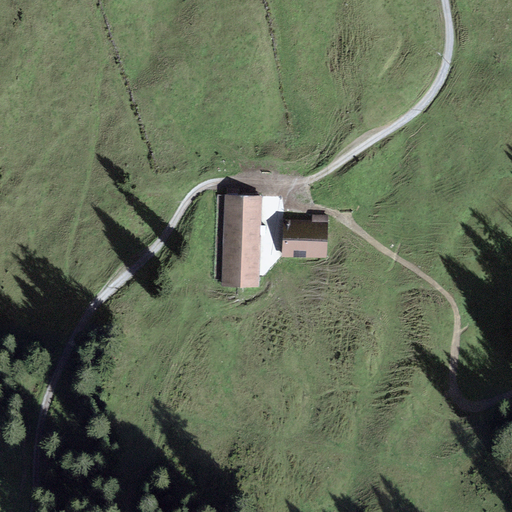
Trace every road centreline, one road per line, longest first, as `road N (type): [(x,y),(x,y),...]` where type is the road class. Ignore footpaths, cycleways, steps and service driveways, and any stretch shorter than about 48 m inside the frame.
road 1 (track): [(297,183),(199,188),(148,255),(89,310),(42,413),(32,511)]
road 2 (track): [(444,0),(447,59),(433,94),(297,183)]
